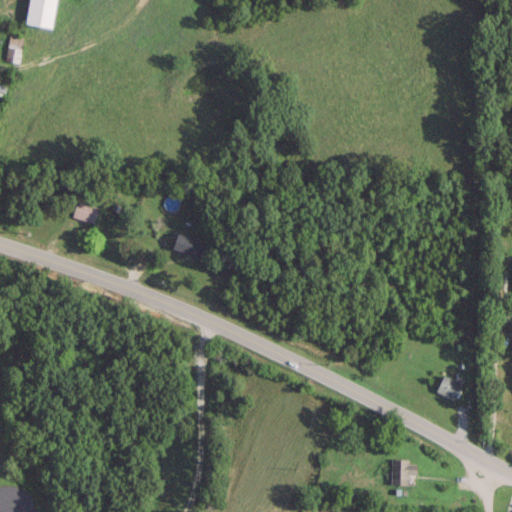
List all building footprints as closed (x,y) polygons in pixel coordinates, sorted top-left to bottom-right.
[(51,26),(54,0),(27,0),(24,22),(51,26)] [(22,37),(10,33),(3,57),(15,61),(22,37)] [(97,206),(76,199),(71,215),(92,222),(97,206)] [(171,247),(201,257),(206,241),(177,232),(171,247)] [(434,390),(452,399),(461,383),(443,373),(434,390)] [(390,458),(390,482),(408,482),(408,473),(415,473),(415,458),(390,458)]
